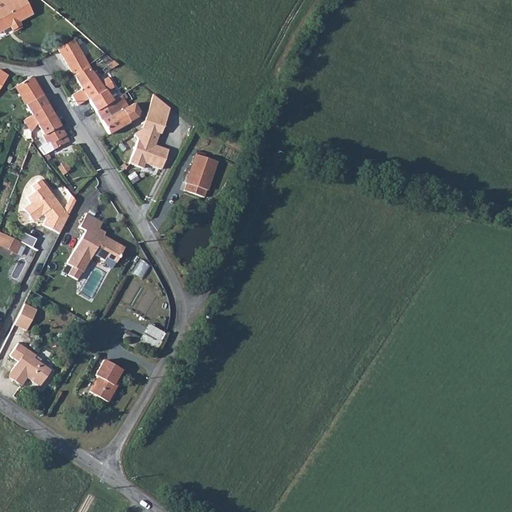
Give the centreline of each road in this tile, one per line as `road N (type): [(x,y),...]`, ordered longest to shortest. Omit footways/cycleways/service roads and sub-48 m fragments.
road 1 (residential): [(101,471),(180,337),(172,277),(43,74),(0,65)]
road 2 (track): [(180,337),(222,263),(258,162),(345,0)]
road 3 (unclassified): [(0,402),(101,471)]
